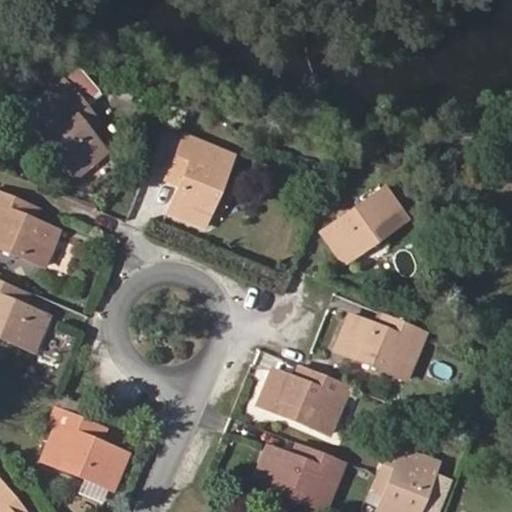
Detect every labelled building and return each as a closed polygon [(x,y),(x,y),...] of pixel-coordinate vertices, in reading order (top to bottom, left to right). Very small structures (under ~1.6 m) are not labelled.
[(100,95),(78,68),(63,81),(85,108),(100,95)] [(84,127),(75,116),(85,108),(63,81),(51,91),(54,95),(26,119),(75,178),(105,152),(84,127)] [(130,101),(134,88),(119,84),(115,97),(130,101)] [(94,118),(85,108),(75,116),(84,127),(94,118)] [(203,228),(232,157),(183,136),(170,167),(183,172),(178,185),(166,213),(203,228)] [(178,185),(183,172),(170,167),(164,180),(178,185)] [(406,220),(383,188),(320,232),(343,265),(406,220)] [(0,249),(43,267),(58,231),(33,221),(20,215),(25,203),(0,192),(0,249)] [(33,221),(38,208),(25,203),(20,215),(33,221)] [(45,269),(65,277),(79,243),(59,235),(45,269)] [(0,339),(32,352),(47,316),(22,306),(7,300),(13,286),(0,281),(0,339)] [(22,306),(28,292),(13,286),(7,300),(22,306)] [(387,331),(393,318),(380,313),(374,326),(387,331)] [(405,381),(425,332),(393,318),(387,331),(374,326),(348,315),(333,352),(405,381)] [(308,385),(314,372),(298,366),(293,378),(308,385)] [(328,436),(348,387),(314,372),(308,385),(293,378),(271,370),(256,406),(328,436)] [(392,435),(401,414),(385,407),(376,429),(392,435)] [(112,490),(127,454),(100,443),(87,438),(92,425),(55,410),(49,424),(55,426),(41,461),(112,490)] [(404,441),(413,419),(401,414),(392,435),(404,441)] [(100,443),(105,430),(92,425),(87,438),(100,443)] [(303,461),(308,448),(295,443),(290,456),(303,461)] [(417,511),(437,463),(388,444),(375,475),(388,481),(382,495),(374,511),(417,511)] [(323,511),(343,462),(308,448),(303,461),(290,456),(266,446),(252,483),(323,511)] [(382,495),(388,481),(375,475),(369,490),(382,495)] [(25,511),(0,480),(0,503),(7,511),(25,511)]
